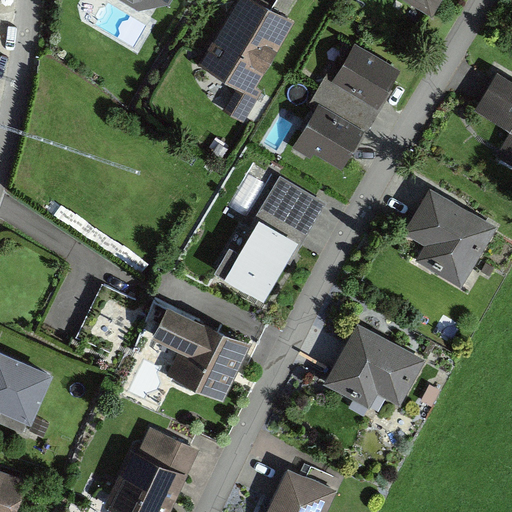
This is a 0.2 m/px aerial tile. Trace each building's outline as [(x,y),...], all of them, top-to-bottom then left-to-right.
[(253,0),(244,0),(207,63),(242,84),(227,107),(245,118),(299,28),(253,0)] [(451,0),(415,0),(443,15),(451,0)] [(357,46),(298,145),(346,174),(405,75),(357,46)] [(511,79),(507,77),(488,112),(511,125),(511,139),(501,160),(511,165),(511,79)] [(218,272),(268,303),(330,203),(279,172),(218,272)] [(503,232),(440,189),(412,231),(432,244),(423,258),(466,287),(503,232)] [(181,380),(225,400),(253,339),(182,305),(167,338),(194,351),(181,380)] [(428,356),(364,324),(333,386),(378,409),(385,394),(404,404),(428,356)] [(60,377),(0,352),(0,406),(40,423),(60,377)] [(168,511),(199,450),(145,424),(107,504),(124,511),(168,511)] [(330,511),(342,490),(298,469),(276,511),(330,511)] [(0,511),(13,511),(25,481),(0,472),(0,511)]
